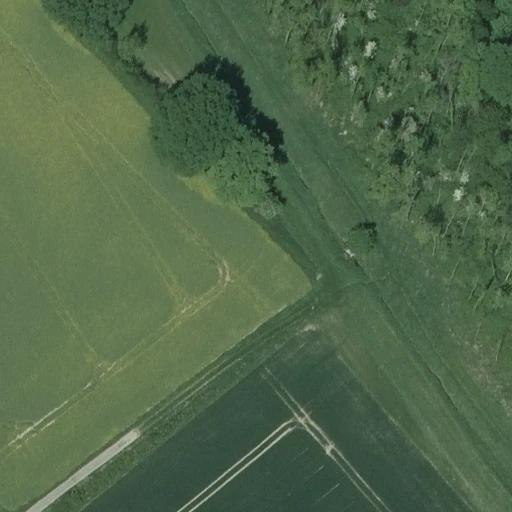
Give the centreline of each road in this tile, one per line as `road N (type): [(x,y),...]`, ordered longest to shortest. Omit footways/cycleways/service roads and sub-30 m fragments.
road 1 (track): [(511,398),(378,236),(228,0)]
road 2 (track): [(33,511),(347,279)]
